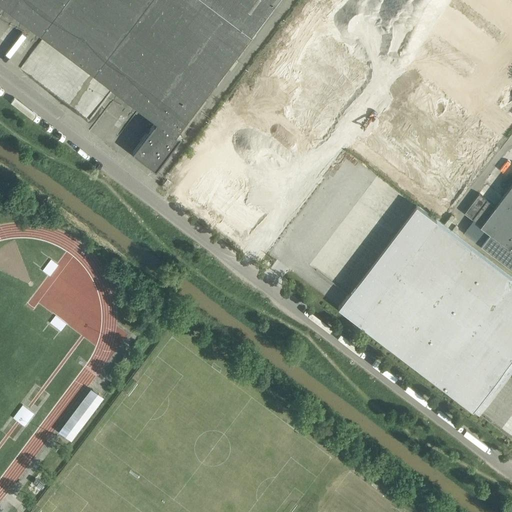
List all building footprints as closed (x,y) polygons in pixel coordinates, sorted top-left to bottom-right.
[(0,0),(157,120),(159,118),(176,131),(274,0),(0,0)] [(511,0),(311,0),(276,46),(455,182),(511,106),(511,0)] [(269,252),(326,174),(236,109),(179,188),(269,252)] [(181,135),(176,131),(159,118),(157,120),(133,152),(156,169),(181,135)] [(479,193),(464,213),(490,232),(481,244),(511,267),(511,183),(495,205),(479,193)] [(511,356),(511,277),(416,204),(338,306),(472,409),(511,356)] [(51,322),(61,330),(67,323),(57,315),(51,322)] [(105,397),(99,393),(66,436),(72,441),(105,397)] [(26,425),(35,412),(24,404),(15,417),(26,425)]
